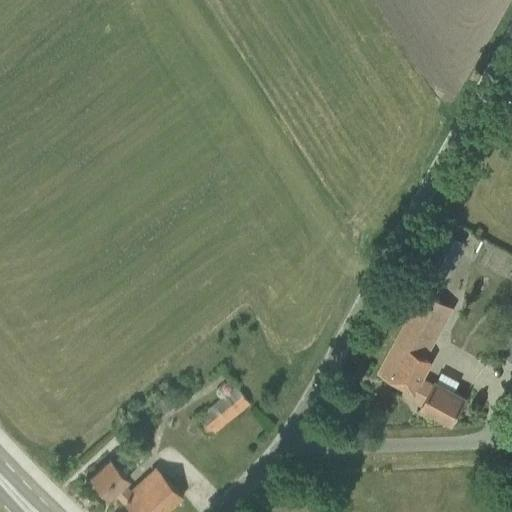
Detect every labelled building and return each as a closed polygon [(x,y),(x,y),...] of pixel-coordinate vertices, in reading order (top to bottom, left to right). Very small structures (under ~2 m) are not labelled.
[(439,292),(461,239),(440,230),(418,283),(439,292)] [(451,306),(421,291),(379,373),(411,390),(408,396),(424,404),(422,407),(426,409),(426,411),(434,415),(436,414),(452,422),(464,399),(434,384),(433,387),(422,382),(432,362),(425,358),(451,306)] [(511,359),(511,333),(505,330),(494,350),(511,359)] [(249,402),(236,386),(194,420),(207,436),(249,402)] [(132,511),(165,511),(183,496),(156,467),(131,491),(123,483),(129,477),(113,458),(90,477),(108,497),(114,492),(132,511)]
